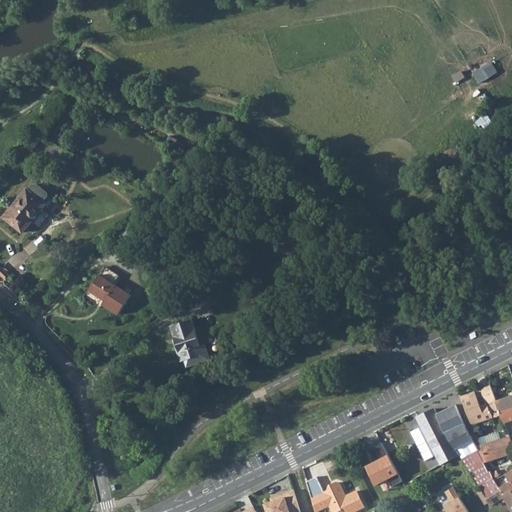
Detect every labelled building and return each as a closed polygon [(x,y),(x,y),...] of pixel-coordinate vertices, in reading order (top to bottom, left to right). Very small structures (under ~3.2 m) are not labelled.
[(480,83),(500,72),(494,61),(474,72),(480,83)] [(72,153),(51,142),(49,141),(44,150),(67,162),(72,153)] [(52,194),(33,179),(26,188),(25,187),(3,216),(21,231),(28,222),(31,224),(46,205),(45,203),(52,194)] [(323,215),(292,235),(302,252),(333,232),(323,215)] [(439,229),(425,241),(431,248),(445,237),(439,229)] [(470,230),(454,247),(469,262),(485,246),(470,230)] [(96,276),(87,292),(103,302),(101,306),(117,317),(129,296),(96,276)] [(192,318),(171,325),(181,359),(184,358),(187,366),(211,358),(206,343),(201,345),(192,318)] [(496,402),(490,385),(481,389),(486,404),(480,406),(475,392),(461,397),(471,426),(501,415),(496,402)] [(511,395),(496,402),(501,415),(503,422),(511,419),(511,395)] [(415,419),(440,467),(459,457),(456,451),(472,440),(455,405),(436,414),(434,409),(415,419)] [(506,429),(477,438),(480,445),(481,448),(487,461),(508,455),(509,455),(511,454),(511,442),(508,436),(508,434),(506,429)] [(493,481),(476,450),(470,454),(488,484),(479,490),(486,501),(501,492),(494,480),(493,481)] [(377,485),(401,473),(390,453),(367,465),(377,485)] [(384,491),(404,480),(401,474),(381,484),(384,491)] [(317,476),(307,481),(316,511),(330,505),(333,511),(334,511),(346,507),(347,511),(353,511),(364,507),(357,491),(346,496),(340,484),(337,482),(330,486),(328,489),(329,490),(324,492),(317,476)] [(299,511),(293,490),(285,493),(286,497),(281,498),(280,495),(271,497),(272,501),(265,503),(267,511),(299,511)] [(511,511),(511,491),(504,496),(502,497),(511,511)] [(501,492),(486,501),(488,505),(502,497),(504,496),(501,492)]
